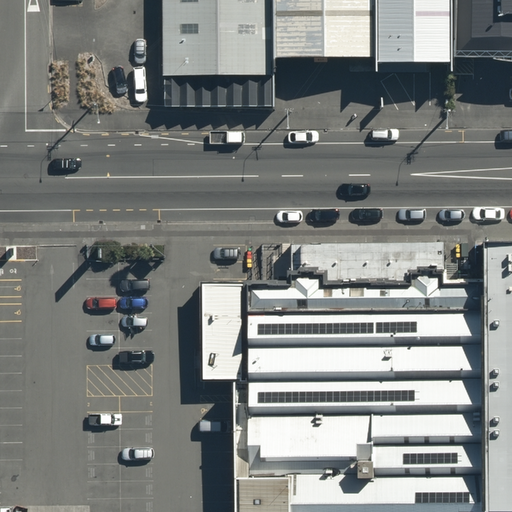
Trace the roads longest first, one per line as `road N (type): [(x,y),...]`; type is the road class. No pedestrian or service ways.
road 1 (tertiary): [(24,181),(511,179)]
road 2 (unclassified): [(24,0),(24,181)]
road 3 (unknown): [(54,386),(182,380)]
